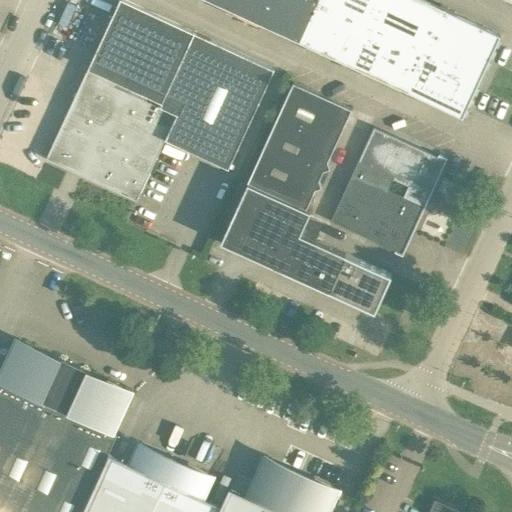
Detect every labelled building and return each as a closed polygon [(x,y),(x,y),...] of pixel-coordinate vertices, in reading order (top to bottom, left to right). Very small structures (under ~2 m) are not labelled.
[(83,170),(81,174),(136,200),(165,138),(228,167),(274,68),(192,30),(127,0),(116,0),(48,159),(68,168),(70,164),(83,170)] [(229,0),(226,6),(263,23),(273,0),(229,0)] [(273,0),(263,23),(299,40),(317,0),(273,0)] [(319,0),(317,0),(299,40),(317,48),(336,8),(319,0)] [(339,0),(336,8),(372,24),(383,0),(339,0)] [(426,0),(383,0),(372,24),(390,33),(427,50),(446,9),(426,0)] [(336,8),(317,48),(354,65),(372,24),(336,8)] [(446,9),(427,50),(445,58),(464,17),(446,9)] [(464,17),(445,58),(482,75),(501,34),(464,17)] [(390,33),(372,24),(354,65),(372,73),(390,33)] [(390,33),(372,73),(408,90),(427,50),(390,33)] [(427,50),(408,90),(426,99),(445,58),(427,50)] [(445,58),(426,99),(463,116),(482,75),(445,58)] [(247,181),(243,192),(305,221),(310,210),(306,208),(315,188),(321,186),(319,179),(323,170),(330,167),(327,161),(351,108),(293,82),(247,181)] [(436,153),(435,155),(370,125),(328,218),(393,248),(392,250),(400,254),(444,157),(436,153)] [(305,221),(243,192),(221,241),(375,311),(392,274),(300,233),(305,221)] [(157,451),(143,445),(142,445),(134,464),(108,452),(116,434),(107,430),(125,391),(76,367),(45,353),(19,342),(2,381),(0,380),(0,511),(321,511),(333,489),(301,473),(268,459),(251,496),(229,486),(220,504),(198,494),(207,475),(193,467),(172,457),(157,451)] [(457,511),(433,501),(427,511),(457,511)]
